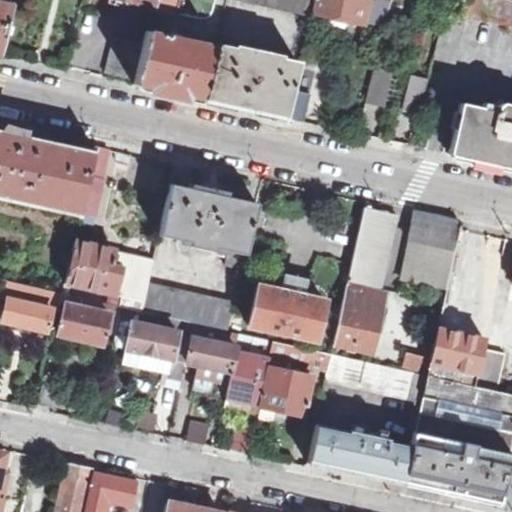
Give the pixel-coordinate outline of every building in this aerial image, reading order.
[(153,0),(152,7),(201,19),(204,19),(207,18),(209,15),(212,11),(213,3),(214,0),(153,0)] [(242,0),(311,16),(312,12),(315,0),(242,0)] [(315,0),(312,12),(363,23),(364,20),(366,7),(372,8),(372,0),(315,0)] [(364,20),(374,22),(377,0),(372,0),(372,8),(366,7),(364,20)] [(377,0),(374,22),(373,25),(384,28),(391,1),(384,0),(377,0)] [(511,1),(505,0),(463,0),(459,16),(511,27),(511,1)] [(147,26),(137,23),(133,43),(139,44),(142,45),(143,45),(146,30),(147,26)] [(146,30),(143,45),(142,45),(133,83),(133,84),(204,100),(217,47),(146,30)] [(133,43),(115,38),(106,72),(106,73),(132,79),(136,59),(139,44),(133,43)] [(204,100),(286,118),(292,93),(300,65),(283,60),(284,57),(235,47),(235,51),(217,47),(204,100)] [(374,70),(366,100),(366,101),(381,104),(389,72),(374,70)] [(429,82),(414,79),(406,110),(420,114),(429,82)] [(309,97),(292,93),(286,118),(304,122),(309,97)] [(449,154),(511,167),(511,110),(509,105),(503,103),(497,107),(491,106),(490,111),(460,104),(449,154)] [(0,197),(80,215),(95,146),(0,125),(0,197)] [(110,150),(95,146),(80,215),(96,219),(104,180),(103,181),(110,150)] [(256,203),(170,184),(159,236),(189,243),(189,246),(215,252),(216,249),(229,252),(226,266),(241,270),(256,203)] [(382,288),(397,214),(364,207),(348,280),(382,288)] [(447,289),(460,228),(462,223),(415,213),(409,241),(412,242),(408,260),(405,259),(404,264),(401,279),(447,289)] [(149,284),(153,260),(74,242),(65,284),(71,286),(123,298),(121,308),(129,309),(142,312),(149,284)] [(295,274),(290,274),(286,279),(286,286),(290,290),(296,291),(300,288),(302,284),(303,279),(299,274),(295,274)] [(65,284),(63,295),(69,296),(71,286),(65,284)] [(234,303),(149,284),(142,312),(178,320),(194,324),(228,331),(234,303)] [(256,285),(248,326),(317,341),(326,300),(256,285)] [(347,286),(334,344),(374,354),(382,314),(380,313),(384,295),(347,286)] [(63,295),(43,290),(41,299),(61,304),(63,295)] [(121,308),(69,296),(63,295),(61,304),(65,304),(81,308),(82,302),(91,305),(89,310),(109,314),(106,330),(116,332),(118,319),(121,308)] [(8,300),(2,323),(25,328),(24,334),(31,335),(32,330),(46,333),(51,309),(37,306),(38,301),(32,299),(31,305),(8,300)] [(106,330),(109,314),(89,310),(91,305),(82,302),(81,308),(65,304),(58,335),(77,339),(79,332),(104,337),(106,330)] [(178,320),(142,312),(129,309),(120,347),(123,348),(144,353),(171,358),(178,320)] [(178,320),(171,358),(185,361),(194,324),(178,320)] [(228,331),(194,324),(185,361),(199,364),(214,367),(232,371),(240,334),(228,331)] [(427,377),(474,388),(482,349),(485,339),(438,329),(431,358),(428,373),(427,377)] [(104,337),(79,332),(77,339),(102,344),(104,337)] [(274,342),(240,334),(232,371),(228,387),(227,395),(248,401),(246,413),(243,423),(255,426),(259,407),(274,342)] [(331,355),(274,342),(259,407),(305,418),(306,414),(309,398),(315,377),(300,374),(302,365),(328,371),(331,355)] [(144,353),(123,348),(120,363),(140,368),(144,353)] [(482,349),(474,388),(496,393),(504,355),(482,349)] [(431,358),(407,353),(404,367),(428,373),(431,358)] [(427,377),(331,355),(328,371),(326,381),(416,401),(422,402),(427,377)] [(214,367),(199,364),(196,380),(228,387),(232,371),(214,367)] [(60,380),(44,376),(38,404),(40,405),(52,407),(53,408),(54,408),(60,380)] [(474,388),(427,377),(422,402),(417,421),(415,430),(415,434),(509,454),(511,441),(511,396),(496,393),(474,388)] [(309,398),(306,414),(318,417),(320,408),(322,401),(309,398)] [(422,402),(416,401),(411,421),(417,421),(422,402)] [(243,423),(246,413),(237,410),(234,421),(243,423)] [(204,423),(185,419),(180,439),(199,443),(204,423)] [(227,447),(243,452),(250,427),(234,423),(227,447)] [(404,484),(412,444),(369,436),(371,427),(359,425),(357,432),(316,424),(307,462),(404,484)] [(509,454),(415,434),(412,444),(404,484),(498,504),(509,454)] [(511,441),(509,454),(498,504),(497,508),(511,511),(511,441)] [(59,496),(55,511),(84,511),(86,507),(92,473),(93,468),(88,466),(73,463),(66,462),(59,496)] [(84,511),(105,511),(108,500),(122,503),(131,505),(135,482),(92,473),(86,507),(84,511)] [(105,511),(119,511),(122,503),(108,500),(105,511)] [(194,511),(195,507),(168,500),(165,511),(194,511)]
